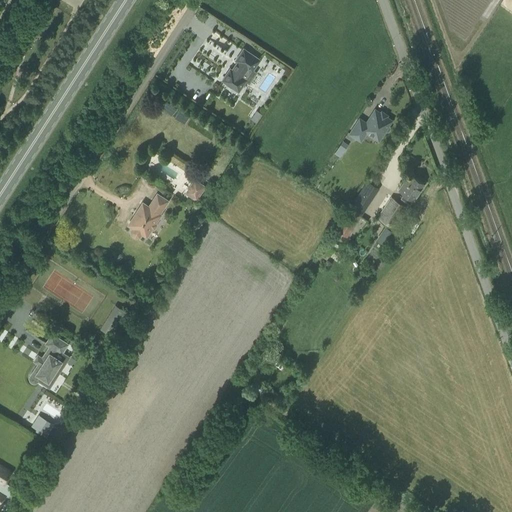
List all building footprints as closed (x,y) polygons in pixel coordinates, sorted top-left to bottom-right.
[(235,60),(238,61),(232,70),(230,68),(222,80),(238,91),(245,80),(249,82),(255,72),(252,70),(259,59),(243,48),(235,60)] [(386,132),(387,131),(389,130),(389,128),(389,126),(388,125),(391,120),(374,109),(365,123),(359,118),(349,133),(357,139),(363,131),(369,134),(372,134),(379,139),(384,131),(386,132)] [(252,119),(257,122),(263,114),(258,110),(252,119)] [(343,141),(334,153),(340,157),(348,144),(343,141)] [(424,183),(410,174),(405,180),(398,189),(404,193),(400,198),(410,204),(424,183)] [(197,199),(206,185),(194,177),(185,192),(197,199)] [(335,230),(347,238),(379,188),(368,181),(335,230)] [(168,200),(157,193),(148,206),(142,203),(128,225),(133,228),(131,231),(132,235),(135,237),(139,236),(141,233),(146,236),(151,228),(153,227),(155,224),(155,223),(160,214),(159,214),(168,200)] [(406,217),(402,214),(407,207),(391,196),(377,218),(396,231),(406,217)] [(332,242),(328,239),(325,243),(318,253),(324,257),(322,259),(323,260),(323,261),(325,262),(328,259),(326,258),(333,249),(329,246),(332,242)] [(126,312),(115,305),(100,329),(111,336),(126,312)] [(30,378),(31,380),(32,382),(34,382),(36,382),(37,381),(41,375),(52,383),(65,363),(61,360),(65,355),(61,352),(67,344),(52,334),(46,343),(50,346),(43,356),(39,353),(34,361),(39,364),(30,376),(30,378)] [(38,413),(32,426),(46,433),(52,420),(38,413)] [(10,472),(0,465),(0,480),(4,483),(10,472)]
